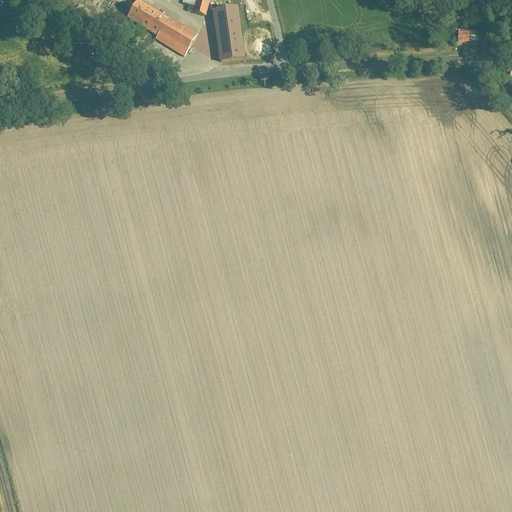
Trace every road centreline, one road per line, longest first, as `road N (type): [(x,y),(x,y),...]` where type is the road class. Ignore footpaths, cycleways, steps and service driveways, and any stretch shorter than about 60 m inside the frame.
road 1 (unclassified): [(284,67),(0,104)]
road 2 (unclassified): [(485,60),(284,67)]
road 3 (track): [(132,86),(20,0)]
